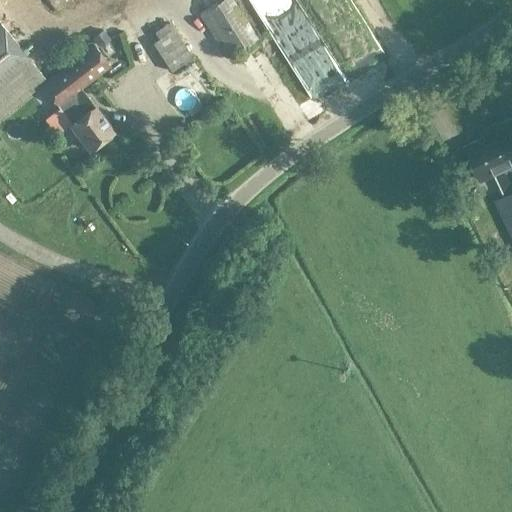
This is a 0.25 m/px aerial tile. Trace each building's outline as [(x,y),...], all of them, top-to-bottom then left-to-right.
[(257,38),(232,0),(220,0),(200,14),(227,57),(257,38)] [(305,0),(356,74),(367,67),(334,18),(348,9),(342,0),(305,0)] [(42,84),(47,81),(0,19),(0,115),(42,84)] [(153,43),(171,71),(191,58),(173,30),(153,43)] [(93,38),(99,45),(109,38),(103,31),(93,38)] [(47,81),(42,84),(58,105),(80,88),(110,66),(95,45),(47,81)] [(317,49),(293,65),(315,98),(339,81),(317,49)] [(80,88),(58,105),(72,123),(71,124),(90,149),(114,132),(95,106),(94,107),(80,88)] [(511,124),(481,139),(465,146),(481,181),(495,174),(506,196),(495,202),(511,237),(511,124)]
